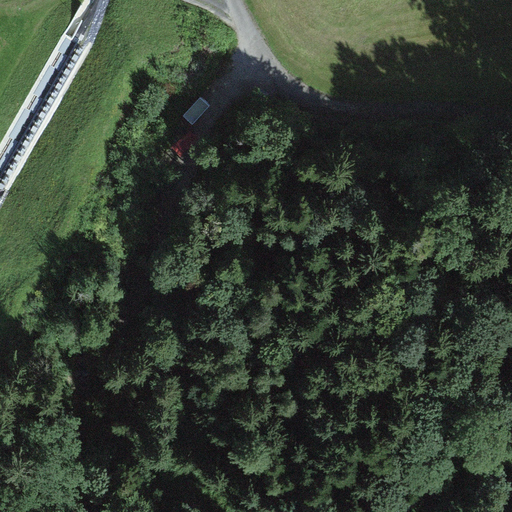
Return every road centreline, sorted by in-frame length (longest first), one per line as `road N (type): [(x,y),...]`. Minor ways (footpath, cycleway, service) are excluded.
road 1 (track): [(233,0),(276,72),(312,103),(511,126)]
road 2 (track): [(276,72),(222,100),(196,132),(158,262),(113,328)]
